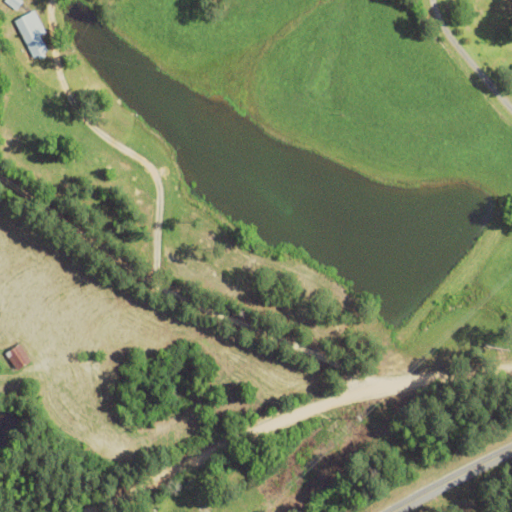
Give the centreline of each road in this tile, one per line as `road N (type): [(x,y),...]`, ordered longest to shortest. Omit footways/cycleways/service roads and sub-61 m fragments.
road 1 (residential): [(78,511),(317,404),(511,369)]
road 2 (secondary): [(511,448),(388,511)]
